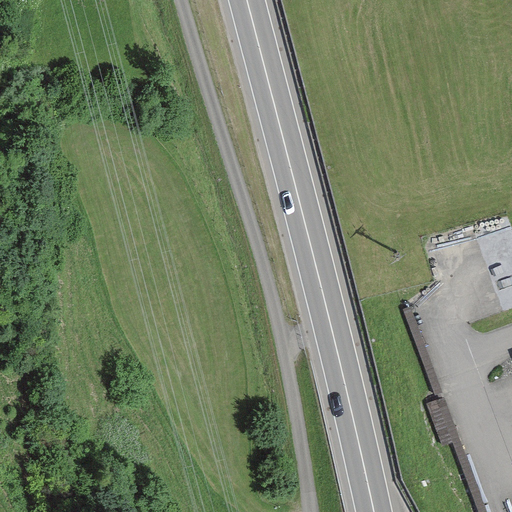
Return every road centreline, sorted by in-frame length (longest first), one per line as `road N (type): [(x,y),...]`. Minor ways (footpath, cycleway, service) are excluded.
road 1 (unclassified): [(309,511),(276,298),(186,0)]
road 2 (trunk): [(246,0),(373,511)]
